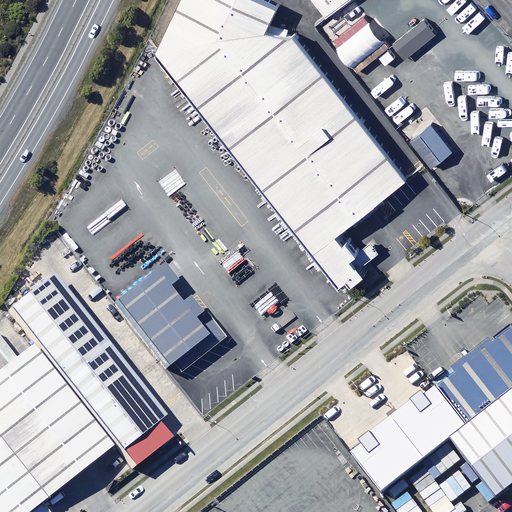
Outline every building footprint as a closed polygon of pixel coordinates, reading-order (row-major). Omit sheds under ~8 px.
[(403,174),(292,30),(270,24),(281,1),(278,0),(177,0),(157,42),(336,278),(361,259),(336,226),(403,174)] [(341,0),(318,0),(327,11),(341,0)] [(436,31),(423,16),(393,40),(405,56),(436,31)] [(372,21),(369,17),(337,44),(355,66),(391,36),(376,18),(372,21)] [(452,148),(430,120),(409,135),(432,163),(452,148)] [(84,270),(60,239),(47,249),(71,280),(84,270)] [(172,279),(158,262),(110,299),(163,367),(170,362),(179,373),(224,338),(191,295),(180,304),(165,285),(172,279)] [(32,342),(113,445),(130,466),(168,437),(156,421),(163,415),(51,270),(5,305),(32,342)] [(511,388),(511,333),(505,325),(436,381),(469,422),(511,388)] [(113,445),(32,342),(0,367),(0,511),(46,511),(39,502),(113,445)] [(450,438),(469,422),(436,381),(351,450),(384,491),(450,438)] [(511,388),(469,422),(450,438),(498,493),(511,482),(511,388)]
